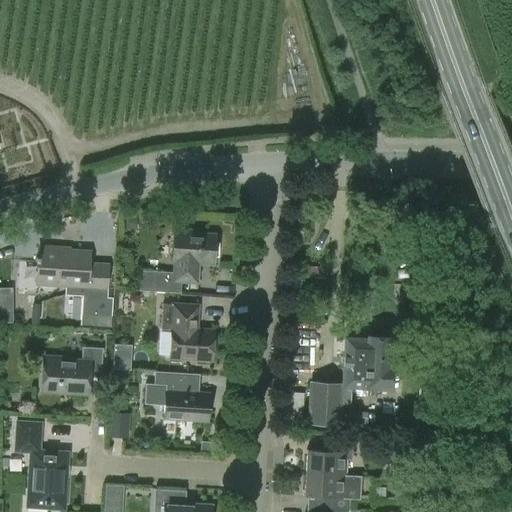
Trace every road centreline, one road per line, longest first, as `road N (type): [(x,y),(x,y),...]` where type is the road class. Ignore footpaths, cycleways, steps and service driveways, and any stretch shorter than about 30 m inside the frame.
road 1 (residential): [(268,164),(248,511)]
road 2 (residential): [(0,212),(178,172),(268,164)]
road 3 (residential): [(268,164),(511,165)]
road 4 (primary): [(511,214),(434,0)]
